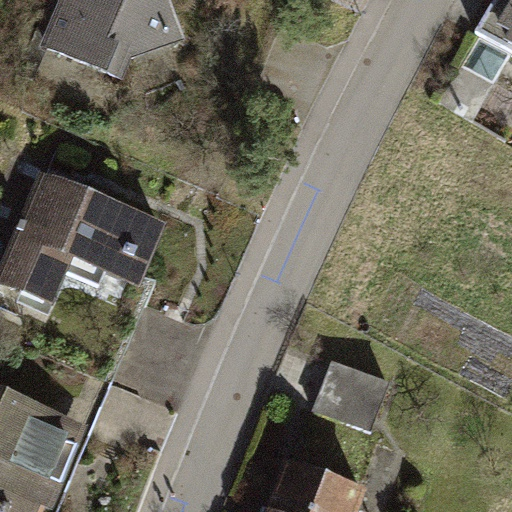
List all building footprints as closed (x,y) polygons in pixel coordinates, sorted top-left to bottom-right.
[(181,0),(64,0),(38,59),(118,90),(198,58),(181,0)] [(511,0),(501,0),(443,100),(477,120),(511,59),(511,0)] [(172,236),(0,165),(0,293),(54,316),(73,271),(145,301),(172,236)] [(395,387),(331,364),(312,418),(376,441),(395,387)] [(46,511),(81,431),(0,397),(0,511),(46,511)] [(375,511),(381,499),(284,464),(267,511),(375,511)]
